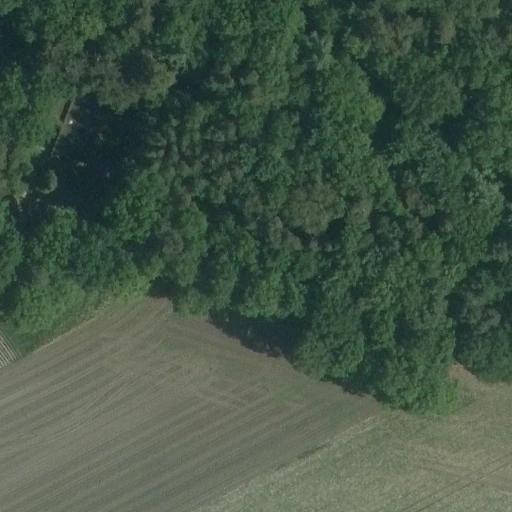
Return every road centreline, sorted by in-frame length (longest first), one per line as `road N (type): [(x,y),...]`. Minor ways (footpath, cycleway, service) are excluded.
road 1 (unclassified): [(511,358),(262,294),(0,194)]
road 2 (unclassified): [(511,186),(303,0)]
